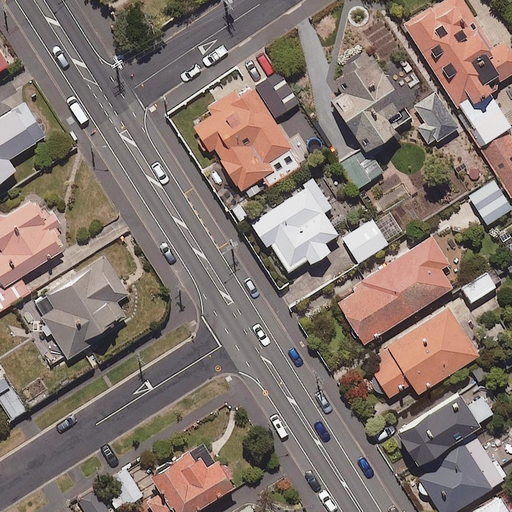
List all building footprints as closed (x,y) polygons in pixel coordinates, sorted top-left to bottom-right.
[(480,149),(511,129),(488,91),(511,76),(511,58),(503,43),(493,49),(462,0),(442,0),(403,24),(480,149)] [(348,90),(329,103),(360,149),(340,162),(358,190),(383,173),(370,154),(397,137),(393,131),(411,119),(368,54),(338,74),(348,90)] [(289,100),(265,61),(252,69),(276,108),(289,100)] [(302,166),(251,87),(235,97),(233,93),(207,110),(212,117),(192,129),(208,155),(212,152),(239,194),(262,179),(268,188),(302,166)] [(458,129),(435,93),(414,107),(424,124),(418,128),(430,147),(458,129)] [(0,115),(0,177),(16,168),(9,155),(44,134),(23,101),(0,115)] [(511,199),(511,139),(509,136),(482,153),(511,200),(511,199)] [(484,166),(469,177),(478,190),(493,180),(484,166)] [(511,211),(493,181),(468,197),(486,226),(511,211)] [(324,246),(338,236),(323,215),(332,209),(313,182),(249,226),(266,249),(269,247),(288,273),(306,260),(311,267),(330,254),(324,246)] [(20,277),(63,253),(60,247),(64,245),(57,233),(63,229),(53,213),(43,219),(32,200),(0,217),(0,310),(30,294),(20,277)] [(388,246),(373,220),(341,238),(357,264),(388,246)] [(356,285),(335,298),(361,337),(449,280),(437,262),(446,257),(428,230),(352,280),(356,285)] [(30,307),(67,361),(127,320),(116,304),(129,295),(104,257),(30,307)] [(494,281),(485,266),(459,282),(469,297),(494,281)] [(476,348),(444,301),(385,340),(387,343),(363,359),(385,393),(409,378),(416,388),(476,348)] [(511,342),(496,352),(504,366),(511,361),(511,342)] [(481,356),(468,365),(478,379),(491,370),(481,356)] [(467,405),(453,382),(392,420),(413,453),(489,405),(483,395),(467,405)] [(26,411),(14,390),(1,397),(13,419),(26,411)] [(442,511),(498,475),(468,430),(435,453),(438,457),(415,472),(441,511),(442,511)] [(119,511),(124,511),(145,498),(154,511),(191,511),(238,481),(220,454),(215,457),(205,442),(193,450),(190,446),(136,482),(128,469),(102,487),(119,511)] [(105,511),(109,510),(94,485),(76,495),(85,511),(105,511)] [(510,511),(495,488),(456,511),(510,511)] [(254,511),(246,499),(225,511),(254,511)]
